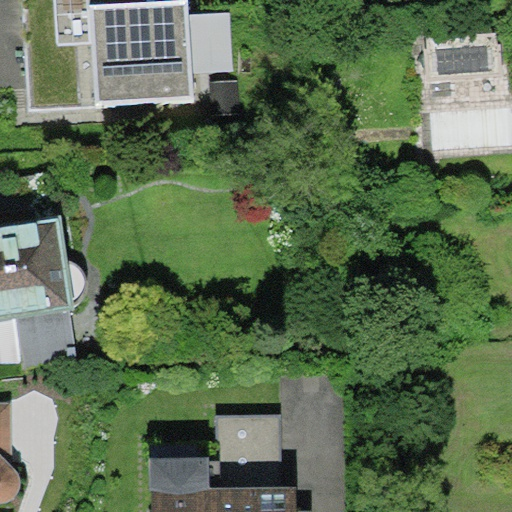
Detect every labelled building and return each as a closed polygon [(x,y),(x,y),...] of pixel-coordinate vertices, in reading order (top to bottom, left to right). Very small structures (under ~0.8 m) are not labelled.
[(197,0),(25,0),(32,119),(204,109),(197,0)] [(489,47),(420,54),(424,92),(493,85),(489,47)] [(57,206),(0,215),(0,329),(14,327),(25,386),(75,377),(65,322),(78,306),(85,292),(69,270),(57,206)] [(11,407),(0,407),(0,502),(12,502),(11,407)] [(279,421),(208,422),(208,456),(135,457),(135,511),(295,511),(295,489),(280,489),(279,421)]
